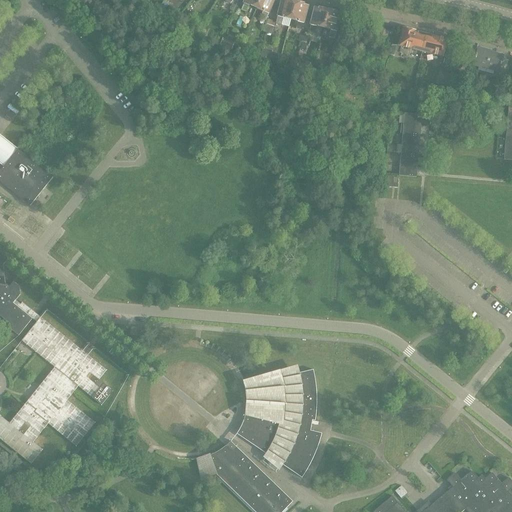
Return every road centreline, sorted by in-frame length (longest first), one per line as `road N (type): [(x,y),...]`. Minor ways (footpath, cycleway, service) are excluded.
road 1 (unclassified): [(464,396),(372,330),(102,308),(32,257)]
road 2 (unclassified): [(32,257),(130,132),(26,0)]
road 3 (residential): [(511,44),(326,0)]
